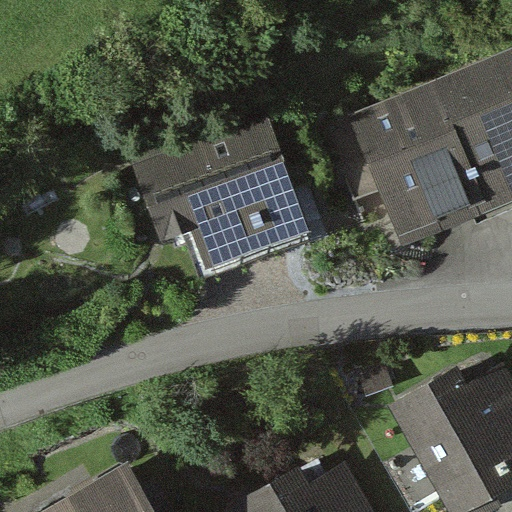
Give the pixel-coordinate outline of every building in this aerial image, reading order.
[(511,39),(458,63),(511,185),(511,39)] [(511,190),(511,185),(458,63),(350,111),(407,237),(511,190)] [(211,257),(313,222),(274,109),(169,144),(166,133),(131,145),(159,227),(196,214),(211,257)] [(460,352),(391,389),(451,499),(511,466),(511,366),(505,353),(470,371),(460,352)] [(389,363),(362,374),(368,390),(396,379),(389,363)] [(171,511),(134,448),(63,490),(76,511),(171,511)] [(378,511),(346,456),(307,478),(298,461),(239,494),(248,511),(378,511)] [(76,511),(63,490),(24,511),(76,511)]
